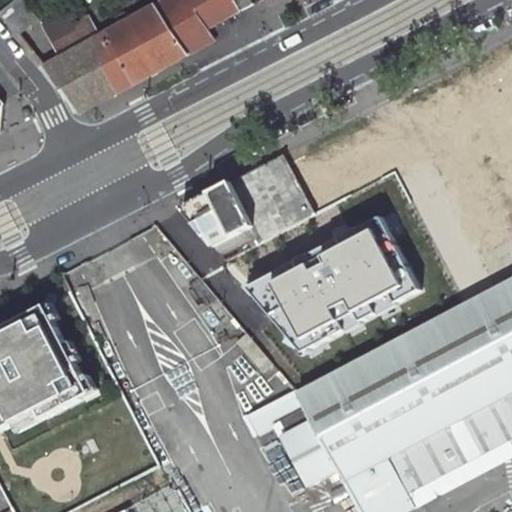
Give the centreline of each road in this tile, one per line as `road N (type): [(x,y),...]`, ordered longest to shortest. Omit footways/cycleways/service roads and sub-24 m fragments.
road 1 (tertiary): [(98,218),(245,130),(498,0)]
road 2 (tertiary): [(378,0),(73,149)]
road 3 (residential): [(0,47),(73,149)]
